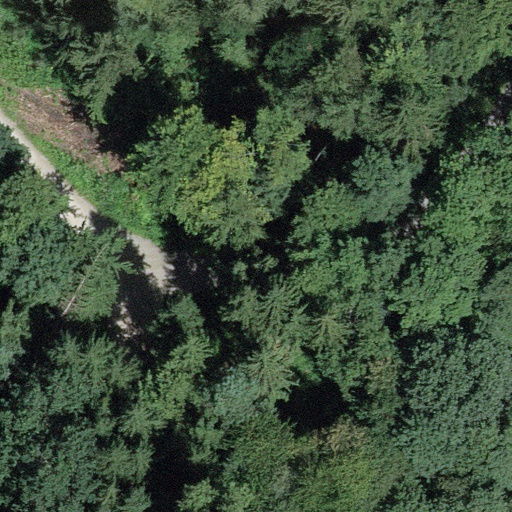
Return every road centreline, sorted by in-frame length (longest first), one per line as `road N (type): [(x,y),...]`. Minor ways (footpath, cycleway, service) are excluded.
road 1 (track): [(511,96),(391,244),(246,275),(131,255)]
road 2 (track): [(160,511),(131,255),(0,129)]
